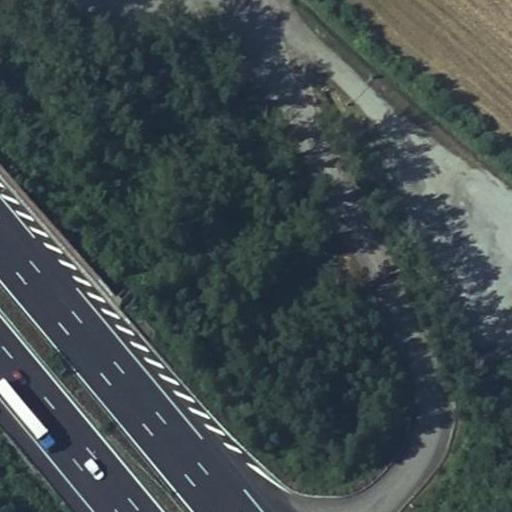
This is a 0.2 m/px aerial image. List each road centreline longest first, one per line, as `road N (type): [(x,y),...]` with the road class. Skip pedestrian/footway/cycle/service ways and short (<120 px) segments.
road 1 (motorway): [(224,511),(0,242)]
road 2 (motorway): [(0,359),(127,511)]
